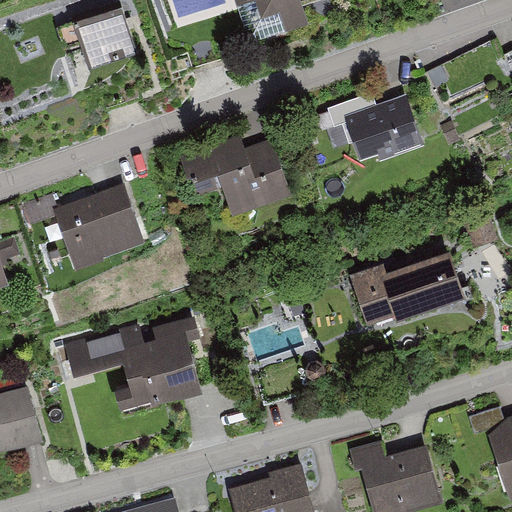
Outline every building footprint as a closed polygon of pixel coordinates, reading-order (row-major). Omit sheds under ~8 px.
[(121,0),(120,0),(73,16),(89,63),(138,47),(121,0)] [(236,0),(247,32),(257,35),(310,17),(304,0),(236,0)] [(373,90),(328,106),(335,124),(343,121),(350,140),(359,137),(363,149),(381,143),(383,149),(417,137),(403,96),(378,104),(373,90)] [(246,145),(241,132),(180,153),(187,173),(192,171),(199,193),(225,184),(234,209),(292,188),(273,136),(246,145)] [(57,204),(55,205),(57,212),(76,265),(105,255),(104,250),(145,236),(125,180),(57,204)] [(57,212),(55,205),(57,204),(53,193),(24,203),(31,221),(57,212)] [(462,212),(474,245),(499,236),(487,203),(462,212)] [(385,258),(351,270),(369,320),(396,310),(398,316),(467,291),(450,244),(388,267),(385,258)] [(0,281),(9,278),(0,252),(0,281)] [(141,321),(66,343),(74,371),(123,356),(130,380),(115,385),(121,408),(203,384),(190,337),(202,334),(195,311),(153,323),(156,333),(145,336),(141,321)] [(29,382),(0,390),(0,447),(44,434),(29,382)] [(505,416),(501,404),(469,415),(475,431),(497,424),(505,416)] [(511,413),(505,416),(497,424),(489,431),(511,494),(511,493),(511,413)] [(383,439),(351,447),(356,465),(363,464),(375,511),(389,511),(442,498),(427,442),(387,452),(383,439)] [(270,474),(230,485),(237,511),(316,511),(302,460),(269,469),(270,474)] [(180,511),(176,496),(116,511),(180,511)]
